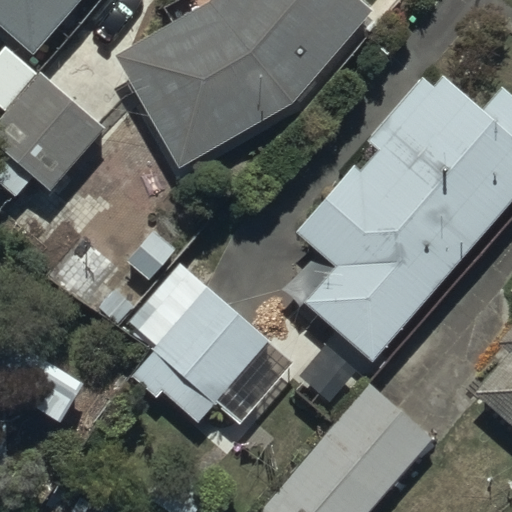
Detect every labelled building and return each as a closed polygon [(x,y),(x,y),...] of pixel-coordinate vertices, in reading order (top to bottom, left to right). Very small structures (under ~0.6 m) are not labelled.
[(90,0),(0,0),(0,37),(37,67),(90,0)] [(119,52),(117,54),(177,167),(294,104),(372,12),(357,0),(207,0),(203,4),(199,7),(195,10),(190,14),(186,17),(181,20),(177,23),(172,25),(168,28),(163,31),(158,34),(154,36),(149,39),(144,41),(139,44),(134,46),(129,48),(124,50),(119,52)] [(33,76),(4,52),(0,56),(0,108),(9,115),(0,126),(0,151),(4,154),(0,158),(0,185),(18,200),(33,182),(49,196),(103,128),(36,73),(33,76)] [(511,191),(511,96),(464,54),(269,271),(364,356),(511,191)] [(96,232),(57,281),(83,302),(123,253),(96,232)] [(275,348),(210,294),(153,361),(218,416),(275,348)] [(511,327),(456,388),(511,439),(511,327)] [(0,344),(0,391),(7,397),(16,385),(60,418),(83,388),(43,358),(34,370),(0,344)] [(378,511),(430,447),(366,396),(271,511),(378,511)] [(108,511),(71,490),(58,511),(108,511)]
